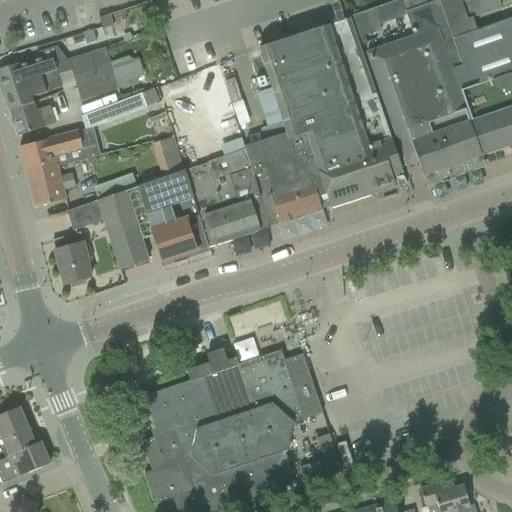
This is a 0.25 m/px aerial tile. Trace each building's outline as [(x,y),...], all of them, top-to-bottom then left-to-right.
[(425,0),(401,0),(350,18),(350,19),(360,47),(367,44),(364,36),(372,34),(369,26),(405,13),(414,37),(366,53),(400,151),(412,147),(423,177),(483,155),(455,74),(456,74),(454,68),(461,66),(452,40),(438,2),(428,6),(425,0)] [(473,0),(472,0),(461,3),(467,20),(472,18),(478,17),(473,0)] [(277,43),(252,51),(280,136),(284,148),(309,139),(331,207),(331,208),(333,208),(406,184),(360,47),(350,19),(277,43)] [(511,19),(452,40),(461,66),(454,68),(456,74),(455,74),(483,155),(511,145),(511,19)] [(0,72),(0,85),(3,94),(18,89),(17,84),(56,71),(57,71),(58,76),(72,71),(74,77),(95,70),(109,66),(111,65),(106,48),(90,54),(91,57),(69,64),(57,47),(38,53),(40,59),(0,72)] [(9,112),(33,103),(32,98),(46,93),(62,87),(64,91),(68,90),(77,87),(114,75),(111,65),(109,66),(95,70),(74,77),(72,71),(58,76),(57,71),(56,71),(17,84),(18,89),(3,94),(9,112)] [(77,87),(81,102),(138,83),(139,77),(144,75),(141,66),(114,75),(77,87)] [(142,95),(101,110),(107,125),(148,110),(147,107),(159,102),(154,90),(142,95)] [(9,112),(17,137),(56,124),(50,107),(36,111),(33,103),(9,112)] [(39,143),(19,148),(25,174),(58,165),(59,167),(85,160),(83,150),(83,149),(79,133),(39,143)] [(280,136),(244,148),(244,150),(270,227),(280,224),(280,225),(321,211),(321,210),(331,207),(309,139),(284,148),(280,136)] [(156,161),(175,159),(173,140),(154,141),(156,161)] [(185,172),(209,248),(239,238),(234,222),(227,224),(207,165),(206,165),(200,148),(197,149),(196,146),(193,147),(194,150),(181,154),(187,172),(185,172)] [(234,222),(239,238),(261,232),(260,230),(270,227),(244,150),(207,163),(208,165),(207,165),(227,224),(234,222)] [(178,160),(159,166),(162,176),(181,170),(178,160)] [(25,174),(34,209),(66,202),(63,191),(76,188),(73,176),(60,178),(58,167),(59,167),(58,165),(25,174)] [(209,248),(184,171),(182,172),(168,177),(139,187),(136,188),(125,192),(134,219),(151,214),(156,230),(150,232),(160,264),(209,248)] [(131,174),(109,182),(114,196),(125,192),(136,188),(131,174)] [(134,219),(125,192),(114,196),(67,212),(73,232),(104,222),(120,270),(148,261),(134,219)] [(88,247),(84,248),(80,234),(53,242),(55,251),(54,252),(64,286),(91,278),(91,277),(90,277),(86,263),(88,262),(88,261),(92,260),(88,247)] [(173,499),(177,511),(201,511),(205,511),(213,511),(293,485),(289,476),(292,475),(285,452),(288,451),(294,424),(322,414),(303,355),(285,362),(281,351),(239,365),(236,358),(227,362),(223,350),(206,355),(209,363),(186,371),(190,382),(144,397),(157,437),(142,442),(152,472),(144,475),(155,505),(173,499)] [(0,435),(1,438),(9,457),(34,445),(20,408),(0,415),(0,435)] [(300,468),(305,481),(341,469),(329,435),(316,439),(323,460),(300,468)] [(343,468),(353,465),(345,442),(342,443),(336,445),(339,455),(343,468)] [(0,461),(0,480),(2,485),(18,478),(50,465),(41,443),(34,445),(9,457),(0,461)] [(427,508),(428,511),(444,511),(469,505),(464,486),(453,489),(451,481),(420,490),(426,508),(427,508)] [(369,508),(370,511),(397,511),(394,501),(369,508)]
